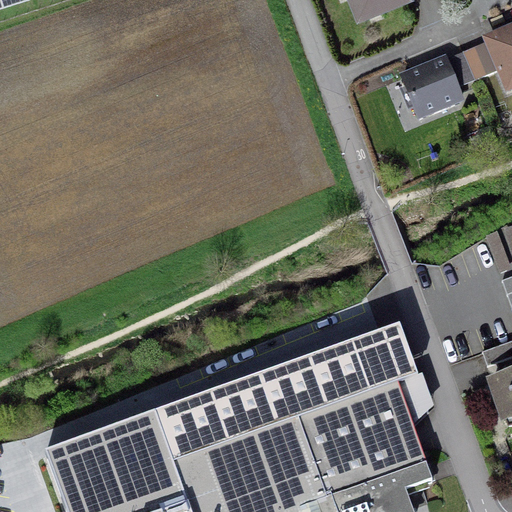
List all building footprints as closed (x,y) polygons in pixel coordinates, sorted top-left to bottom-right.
[(0,0),(0,9),(28,0),(0,0)] [(412,0),(345,0),(355,24),(412,1),(412,0)] [(511,31),(468,49),(480,82),(497,75),(507,101),(511,99),(511,31)] [(480,82),(468,49),(396,77),(398,80),(416,128),(468,107),(461,89),(480,82)] [(45,448),(67,511),(414,511),(407,488),(433,478),(414,424),(434,405),(422,370),(418,372),(400,321),(45,448)] [(511,342),(482,354),(487,369),(511,359),(511,342)] [(511,365),(481,377),(505,442),(511,439),(511,365)]
